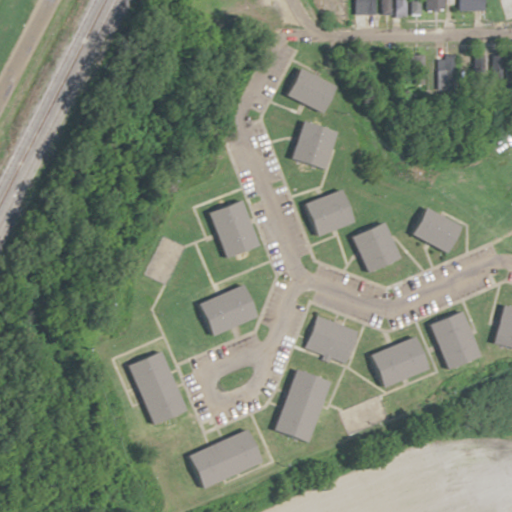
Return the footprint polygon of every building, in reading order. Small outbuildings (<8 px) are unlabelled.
[(370,14),(369,0),(348,0),(348,14),(370,14)] [(414,14),(413,0),(377,0),(377,14),(414,14)] [(437,0),(420,0),(420,9),(437,9),(437,0)] [(451,0),(451,10),(477,10),(477,0),(451,0)] [(433,58),(433,77),(449,77),(449,58),(433,58)] [(276,96),(318,113),(329,85),(288,68),(276,96)] [(315,169),(327,130),(293,120),(281,159),(315,169)] [(295,201),(305,234),(342,224),(332,190),(295,201)] [(216,257),(251,245),(235,198),(200,211),(216,257)] [(438,252),(452,226),(414,206),(400,233),(438,252)] [(342,235),(358,271),(390,257),(373,221),(342,235)] [(250,316),(238,284),(188,302),(200,335),(250,316)] [(511,309),(492,305),(483,344),(511,350),(511,309)] [(469,357),(455,310),(421,321),(435,367),(469,357)] [(351,331),(308,315),(296,348),(339,364),(351,331)] [(418,370),(406,337),(359,354),(371,387),(418,370)] [(176,411),(154,350),(119,363),(141,423),(176,411)] [(299,443),(320,381),(285,369),(263,430),(299,443)] [(251,463),(238,430),(178,455),(191,487),(251,463)]
